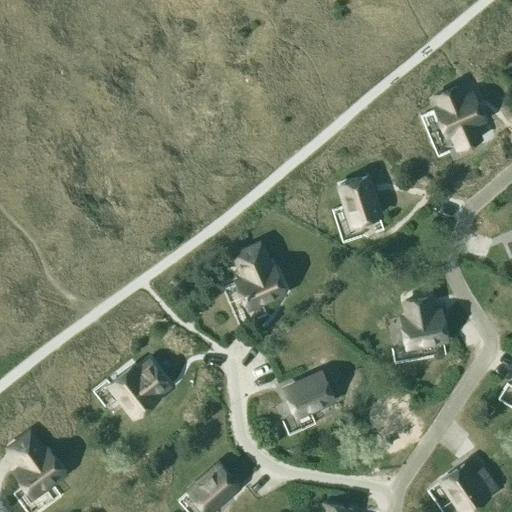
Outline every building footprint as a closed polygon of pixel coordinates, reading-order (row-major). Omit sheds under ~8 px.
[(457,86),(434,96),(439,107),(434,109),(445,135),(450,133),(456,148),(479,138),(473,123),(482,119),(471,93),(462,97),(457,86)] [(366,177),(339,185),(351,224),(378,215),(366,177)] [(236,253),(247,277),(236,282),(247,308),(284,292),(272,266),(267,268),(264,263),(267,262),(259,243),(236,253)] [(445,339),(440,311),(430,313),(428,297),(404,302),(407,317),(401,319),(405,346),(445,339)] [(131,367),(109,384),(134,416),(156,398),(151,393),(166,382),(148,359),(134,371),(131,367)] [(332,399),(320,373),(284,390),(295,415),(332,399)] [(10,448),(24,466),(14,473),(31,495),(63,472),(47,449),(43,452),(30,433),(10,448)] [(483,467),(471,476),(463,464),(440,480),(462,511),(464,511),(498,489),(483,467)] [(206,511),(236,486),(218,465),(188,491),(206,511)]
